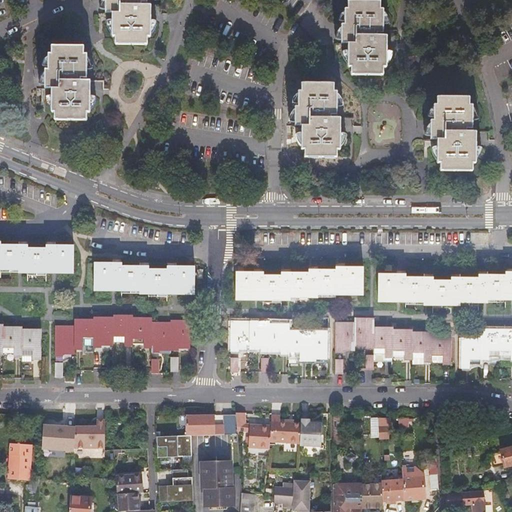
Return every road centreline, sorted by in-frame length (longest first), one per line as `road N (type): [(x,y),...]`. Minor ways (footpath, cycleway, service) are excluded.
road 1 (residential): [(511,404),(207,395)]
road 2 (residential): [(503,208),(276,209)]
road 3 (residential): [(277,222),(503,222)]
road 4 (residential): [(276,209),(278,98),(333,0)]
road 5 (residential): [(212,209),(127,199),(0,148)]
road 6 (residential): [(0,161),(126,211),(212,223)]
road 7 (residential): [(503,208),(503,105),(488,60),(450,0)]
road 8 (residential): [(207,395),(0,393)]
road 9 (residential): [(207,395),(212,223)]
